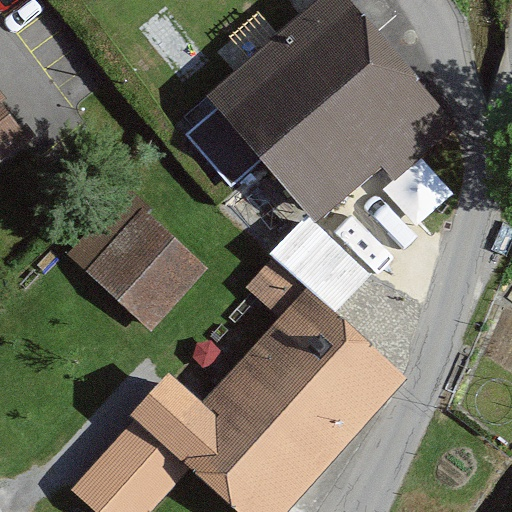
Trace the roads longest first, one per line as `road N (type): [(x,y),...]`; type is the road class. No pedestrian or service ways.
road 1 (unclassified): [(489,169),(451,287),(359,511)]
road 2 (residential): [(426,0),(453,53),(489,169)]
